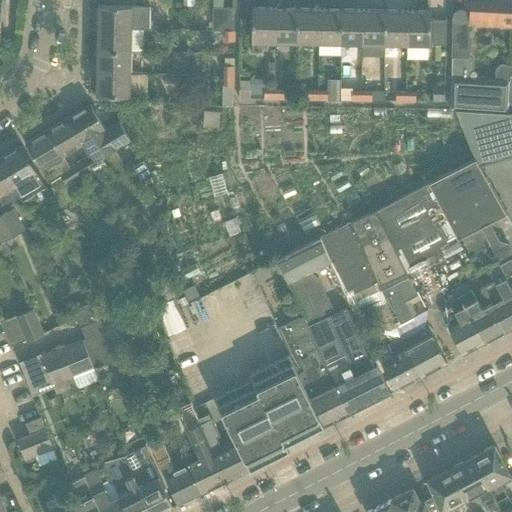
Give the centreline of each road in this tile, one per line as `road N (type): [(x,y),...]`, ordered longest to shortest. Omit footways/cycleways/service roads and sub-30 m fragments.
road 1 (secondary): [(268,511),(511,381)]
road 2 (residential): [(0,112),(39,68),(55,0)]
